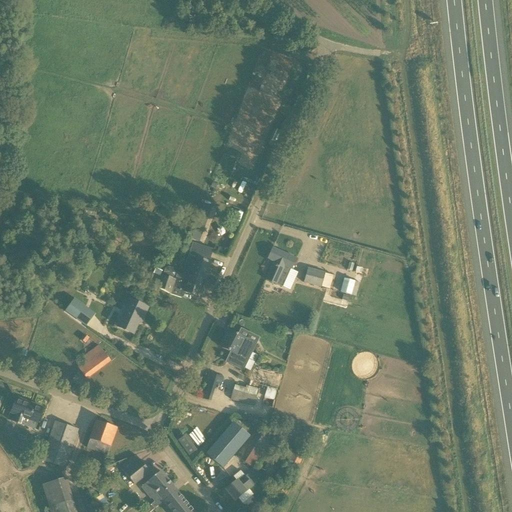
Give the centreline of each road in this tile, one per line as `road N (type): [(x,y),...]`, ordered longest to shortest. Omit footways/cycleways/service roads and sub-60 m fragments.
road 1 (unclassified): [(152,442),(328,46),(263,0)]
road 2 (motorway): [(454,0),(511,421)]
road 3 (motorway): [(511,213),(485,0)]
road 4 (unclassified): [(152,442),(107,411),(0,373)]
